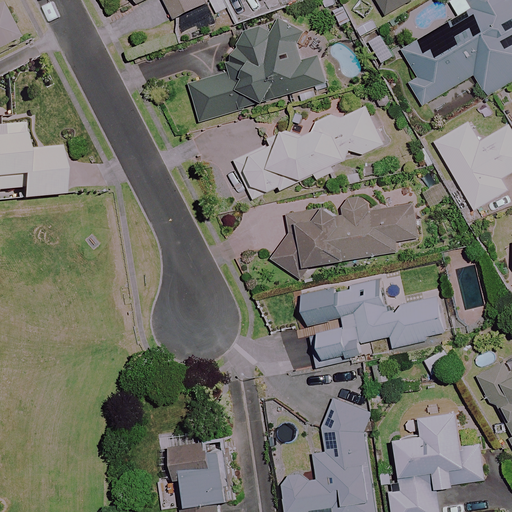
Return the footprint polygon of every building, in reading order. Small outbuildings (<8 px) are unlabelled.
[(204,0),(139,0),(141,4),(149,0),(166,0),(177,20),(207,4),(204,0)] [(412,0),(379,0),(388,15),(412,0)] [(511,0),(466,0),(476,15),(457,27),(452,18),(403,48),(420,76),(410,82),(425,106),(477,75),(490,96),(511,82),(511,0)] [(0,47),(17,39),(0,5),(0,47)] [(352,22),(346,7),(331,12),(336,28),(352,22)] [(304,63),(292,27),(242,43),(249,67),(192,86),(204,124),(328,83),(319,58),(304,63)] [(394,58),(383,38),(372,44),(383,64),(394,58)] [(316,126),(318,131),(300,139),(296,129),(274,139),(276,143),(238,160),(256,199),(284,186),(286,189),(319,174),(321,180),(337,173),(335,168),(351,161),(347,153),(359,148),(362,156),(386,145),(370,108),(344,120),(341,114),(316,126)] [(483,143),(471,123),(438,142),(477,210),(511,191),(504,179),(511,173),(511,126),(483,143)] [(0,190),(22,189),(23,199),(64,195),(60,148),(25,151),(23,125),(0,127),(0,190)] [(435,207),(450,197),(440,182),(424,192),(435,207)] [(291,214),(294,232),(276,262),(305,281),(313,267),(401,251),(399,241),(419,238),(413,205),(371,212),(368,195),(348,199),(351,214),(335,217),(333,207),(291,214)] [(339,289),(346,318),(348,329),(324,334),(330,360),(350,355),(351,359),(366,356),(363,343),(394,336),(396,348),(428,340),(427,336),(448,331),(440,298),(388,310),(381,280),(339,289)] [(511,373),(511,374),(506,362),(481,373),(495,405),(500,403),(511,431),(511,373)] [(327,429),(330,452),(317,454),(322,486),(287,491),(289,511),(305,511),(335,508),(335,511),(377,511),(367,433),(374,413),(337,400),(327,429)] [(442,511),(438,489),(458,486),(458,483),(487,478),(481,446),(468,448),(462,413),(425,419),(428,436),(401,441),(406,469),(400,470),(404,490),(392,492),(395,511),(442,511)] [(230,436),(210,438),(210,442),(178,445),(181,472),(187,471),(191,506),(176,508),(176,511),(221,511),(220,504),(237,503),(230,436)]
